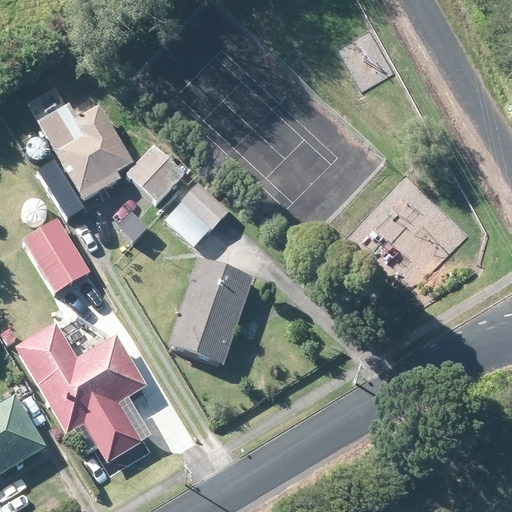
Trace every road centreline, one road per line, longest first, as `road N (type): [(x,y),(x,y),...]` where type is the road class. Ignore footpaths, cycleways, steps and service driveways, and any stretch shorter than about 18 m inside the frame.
road 1 (residential): [(511,334),(206,511)]
road 2 (residential): [(409,0),(511,182)]
